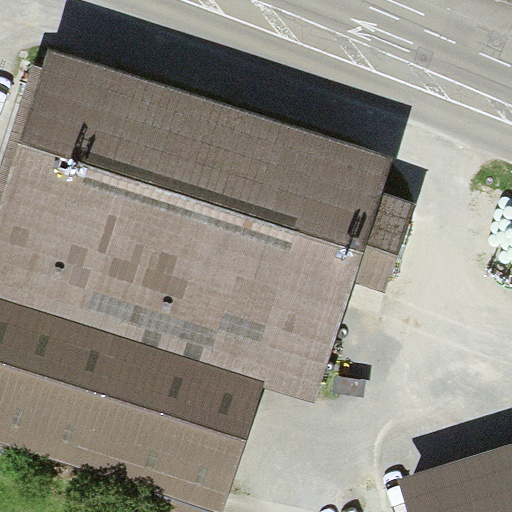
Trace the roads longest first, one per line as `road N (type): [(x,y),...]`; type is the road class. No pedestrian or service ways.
road 1 (primary): [(209,0),(511,118)]
road 2 (track): [(511,345),(470,333),(437,285),(439,90)]
